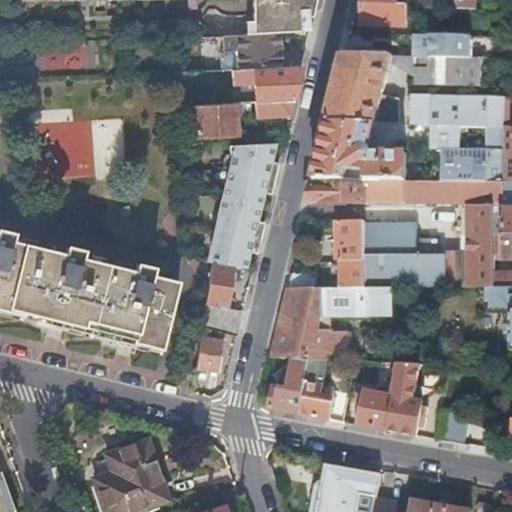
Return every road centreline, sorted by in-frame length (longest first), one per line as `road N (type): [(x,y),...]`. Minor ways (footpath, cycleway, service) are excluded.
road 1 (residential): [(239,422),(337,0)]
road 2 (residential): [(511,473),(239,422)]
road 3 (residential): [(239,422),(11,368)]
road 4 (residential): [(11,368),(61,511)]
